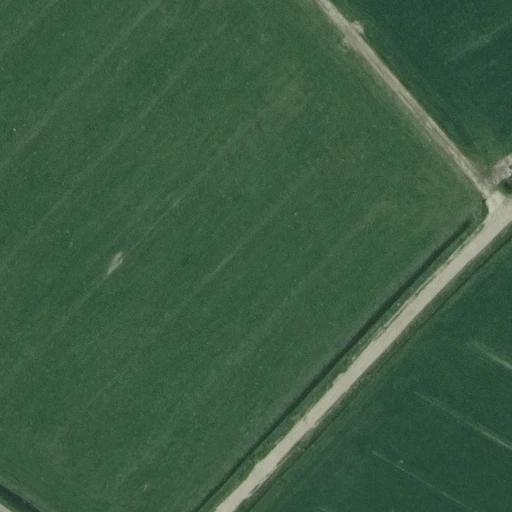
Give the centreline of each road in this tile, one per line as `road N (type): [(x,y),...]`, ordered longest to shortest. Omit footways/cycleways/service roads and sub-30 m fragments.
road 1 (track): [(217,511),(511,201)]
road 2 (track): [(500,209),(321,0)]
